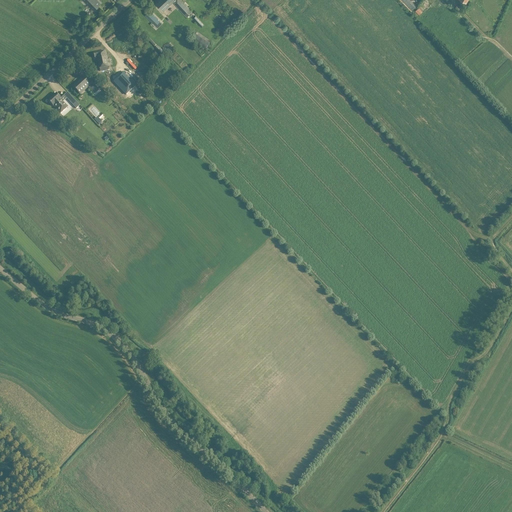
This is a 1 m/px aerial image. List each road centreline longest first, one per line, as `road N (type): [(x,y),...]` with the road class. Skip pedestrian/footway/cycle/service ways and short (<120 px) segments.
road 1 (unclassified): [(266,511),(166,414),(114,337),(51,310),(0,267)]
road 2 (track): [(493,240),(467,227),(251,0)]
road 3 (track): [(511,308),(490,347),(465,370),(441,435),(382,511)]
road 4 (unclassified): [(0,120),(127,0)]
